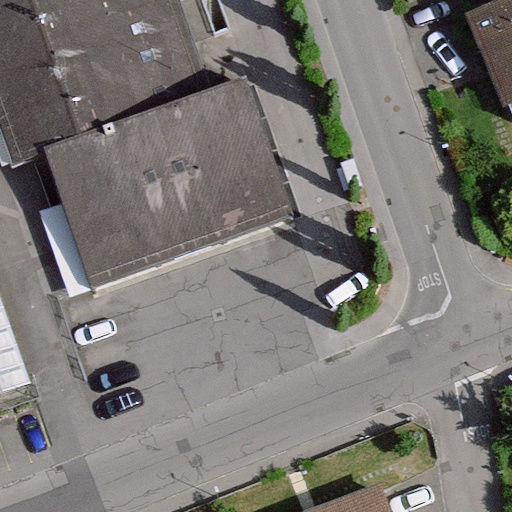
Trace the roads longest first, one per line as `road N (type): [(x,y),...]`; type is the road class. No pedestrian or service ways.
road 1 (residential): [(49,511),(443,363)]
road 2 (residential): [(348,0),(470,349)]
road 3 (unknown): [(76,444),(0,237)]
road 4 (residential): [(443,363),(464,511)]
